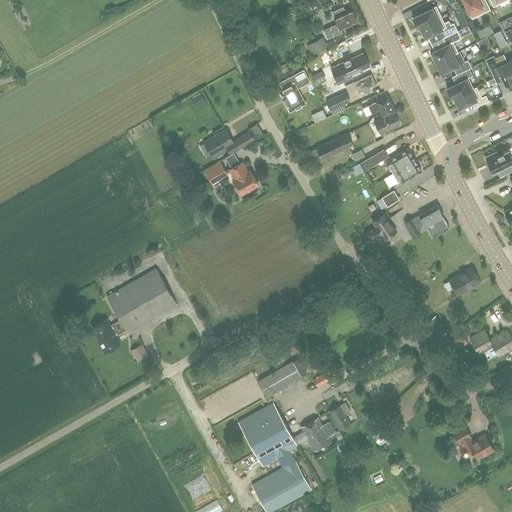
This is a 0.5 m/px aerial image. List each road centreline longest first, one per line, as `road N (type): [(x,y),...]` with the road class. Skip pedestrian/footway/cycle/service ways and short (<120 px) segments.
road 1 (unclassified): [(0,468),(353,266)]
road 2 (residential): [(353,266),(209,0)]
road 3 (residential): [(511,377),(442,376),(404,339),(353,266)]
road 4 (unclassified): [(445,159),(376,14)]
road 5 (tertiary): [(511,282),(445,159)]
